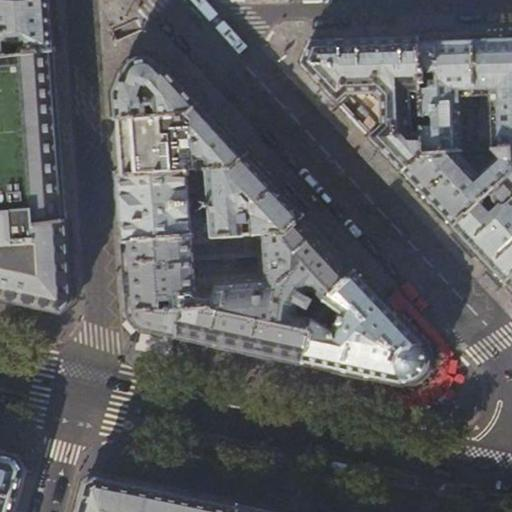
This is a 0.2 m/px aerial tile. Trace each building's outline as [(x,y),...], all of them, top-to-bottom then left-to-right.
[(0,0),(0,57),(56,51),(53,11),(52,0),(0,0)] [(511,34),(499,35),(473,36),(475,97),(490,97),(492,150),(493,149),(511,149),(511,148),(511,34)] [(446,36),(419,37),(421,92),(422,132),(423,154),(458,151),(460,151),(459,98),(475,97),(473,36),(446,36)] [(302,64),(304,66),(332,96),(339,104),(342,103),(340,102),(346,97),(346,98),(348,96),(347,95),(377,93),(382,98),(383,127),(382,126),(380,127),(380,128),(372,136),(371,135),(369,136),(403,173),(423,154),(422,132),(413,132),(411,93),(421,92),(419,37),(356,42),(311,45),(302,64)] [(59,97),(56,51),(0,57),(0,299),(62,313),(73,304),(72,285),(70,246),(65,182),(59,97)] [(148,54),(147,57),(141,57),(136,59),(134,56),(131,59),(132,61),(128,65),(125,70),(123,70),(122,73),(121,72),(119,76),(120,77),(115,90),(114,90),(112,94),(113,99),(114,99),(115,114),(114,114),(114,118),(115,118),(115,120),(118,120),(189,116),(202,103),(201,101),(198,98),(186,86),(187,86),(184,82),(181,79),(180,80),(169,67),(170,67),(167,64),(166,64),(164,62),(162,63),(157,60),(155,58),(152,57),(152,55),(148,54)] [(332,96),(304,66),(298,71),(326,101),(332,96)] [(202,103),(189,116),(194,121),(197,172),(234,169),(250,155),(226,128),(202,103)] [(189,116),(118,120),(120,150),(122,176),(196,172),(197,172),(194,121),(189,116)] [(511,148),(511,149),(511,175),(455,228),(479,255),(491,267),(505,282),(505,283),(511,277),(511,148)] [(511,149),(493,149),(501,158),(480,176),(458,151),(423,154),(403,173),(431,203),(455,228),(511,175),(511,149)] [(234,169),(197,172),(196,172),(199,203),(199,204),(210,203),(210,219),(200,219),(200,228),(201,239),(286,233),(306,215),(276,183),(250,155),(234,169)] [(199,203),(196,172),(122,176),(119,176),(122,209),(124,244),(201,239),(200,228),(190,229),(187,193),(193,192),(193,203),(199,203)] [(132,323),(136,327),(138,328),(169,336),(176,337),(268,356),(305,364),(316,310),(358,271),(332,243),(306,215),(286,233),(201,239),(124,244),(127,281),(130,320),(132,323)] [(505,282),(491,267),(485,272),(499,287),(505,282)] [(358,271),(316,310),(305,364),(349,373),(392,383),(403,385),(404,384),(409,384),(414,383),(420,381),(425,376),(428,372),(430,366),(430,361),(429,355),(428,351),(425,346),(427,345),(390,305),(358,271)] [(174,350),(176,337),(169,336),(139,329),(137,343),(174,350)] [(431,395),(440,387),(444,372),(443,364),(438,348),(432,340),(427,345),(425,346),(428,351),(429,355),(430,361),(430,366),(428,372),(425,376),(420,381),(414,383),(409,384),(404,384),(403,385),(392,383),(389,396),(405,400),(415,400),(431,395)] [(0,511),(14,511),(26,471),(22,464),(18,458),(0,453),(0,511)] [(76,511),(240,511),(241,504),(168,489),(98,474),(85,482),(76,511)]
